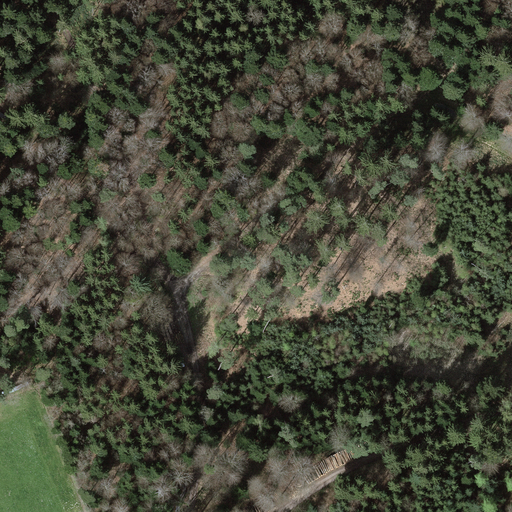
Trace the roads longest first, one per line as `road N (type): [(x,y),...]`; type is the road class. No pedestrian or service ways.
road 1 (track): [(193,511),(200,452),(190,349),(155,241),(89,114),(50,0)]
road 2 (track): [(172,292),(274,171),(492,0)]
road 3 (track): [(511,405),(391,447),(282,511)]
road 4 (track): [(161,260),(0,129)]
road 5 (track): [(161,260),(0,316)]
